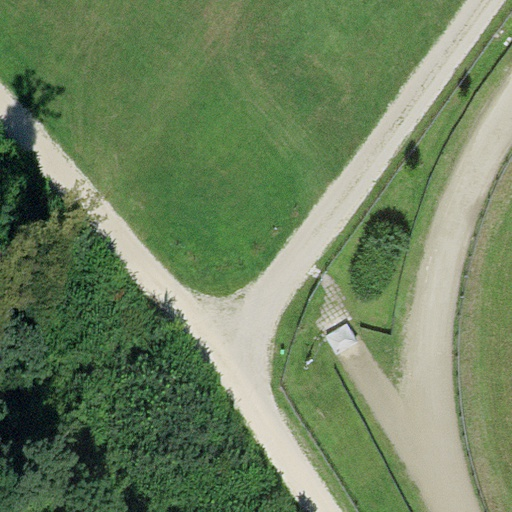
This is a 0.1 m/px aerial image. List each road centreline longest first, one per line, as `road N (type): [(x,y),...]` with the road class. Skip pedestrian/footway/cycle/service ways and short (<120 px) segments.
road 1 (track): [(321,511),(226,333),(0,90)]
road 2 (track): [(475,0),(226,333)]
